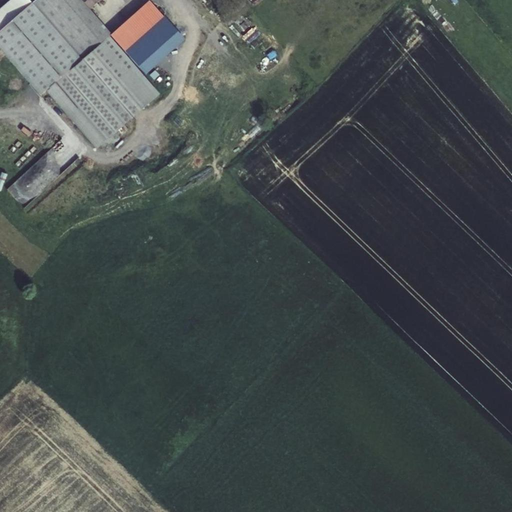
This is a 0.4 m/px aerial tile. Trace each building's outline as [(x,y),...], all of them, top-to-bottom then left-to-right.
[(20,0),(0,0),(0,58),(30,94),(98,35),(66,0),(23,0),(22,1),(20,0)] [(80,0),(90,11),(102,0),(80,0)] [(142,0),(138,0),(101,31),(108,39),(127,61),(166,26),(142,0)] [(108,39),(42,94),(93,153),(160,99),(108,39)] [(227,82),(231,89),(255,76),(251,69),(227,82)]
